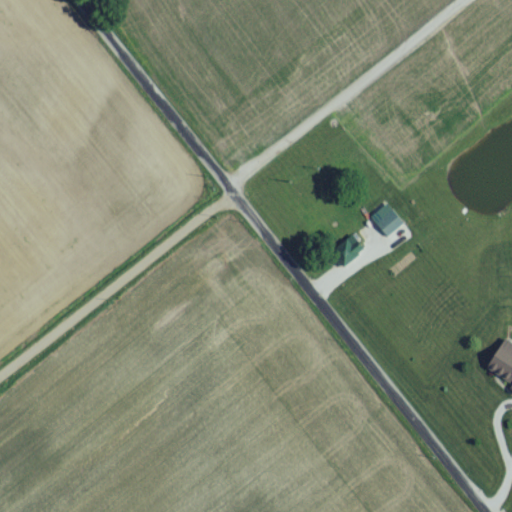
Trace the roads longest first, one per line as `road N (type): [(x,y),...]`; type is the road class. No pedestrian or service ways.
road 1 (residential): [(0,377),(464,0)]
road 2 (residential): [(481,511),(225,196)]
road 3 (residential): [(225,196),(70,0)]
